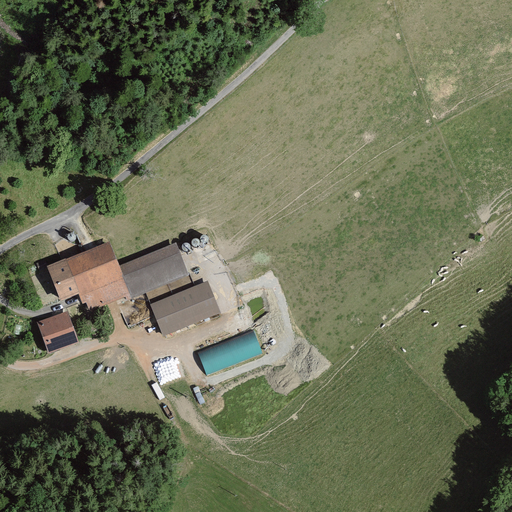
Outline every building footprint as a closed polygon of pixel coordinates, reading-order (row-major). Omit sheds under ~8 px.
[(64,304),(78,298),(85,314),(181,276),(169,248),(116,269),(107,247),(50,269),(64,304)] [(199,286),(142,309),(155,342),(212,318),(199,286)] [(62,315),(31,327),(43,357),(74,345),(62,315)] [(246,332),(193,355),(204,380),(257,357),(246,332)] [(184,378),(181,356),(155,359),(159,382),(184,378)]
